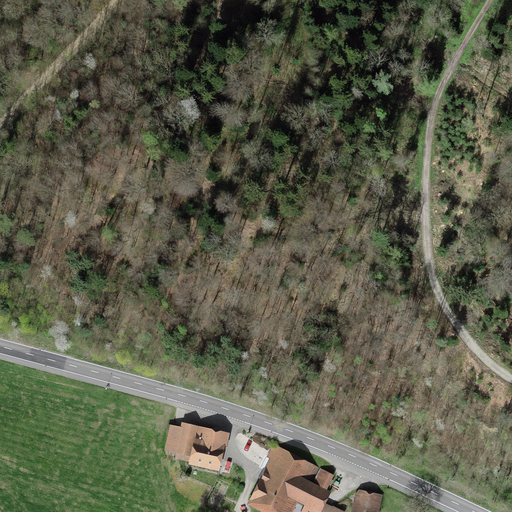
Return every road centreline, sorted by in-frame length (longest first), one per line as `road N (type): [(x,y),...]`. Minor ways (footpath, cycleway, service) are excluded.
road 1 (secondary): [(475,511),(292,431),(0,345)]
road 2 (track): [(511,378),(462,335),(433,279),(427,245),(429,134),(440,90),(491,0)]
road 3 (track): [(0,125),(119,0)]
